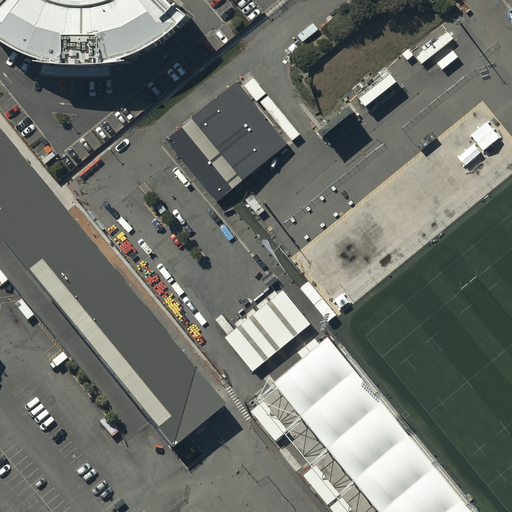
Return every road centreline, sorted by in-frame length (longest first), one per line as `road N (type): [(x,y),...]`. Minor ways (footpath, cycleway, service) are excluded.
road 1 (unknown): [(508,42),(334,180)]
road 2 (unknown): [(194,318),(220,284),(222,268),(147,146)]
road 3 (unknown): [(334,180),(252,63)]
